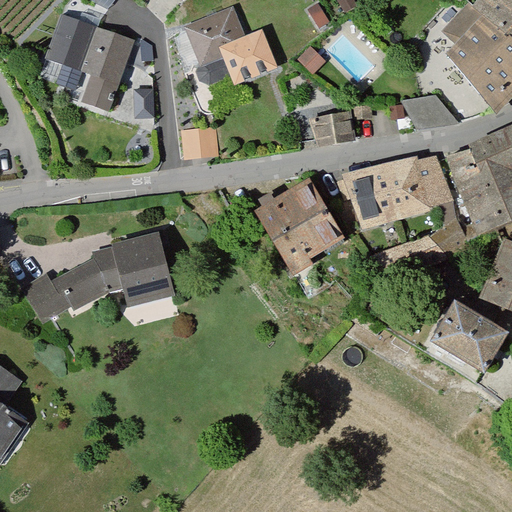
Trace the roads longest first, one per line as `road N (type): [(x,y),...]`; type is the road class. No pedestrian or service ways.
road 1 (residential): [(391,152),(0,204)]
road 2 (residential): [(391,152),(461,138),(511,117)]
